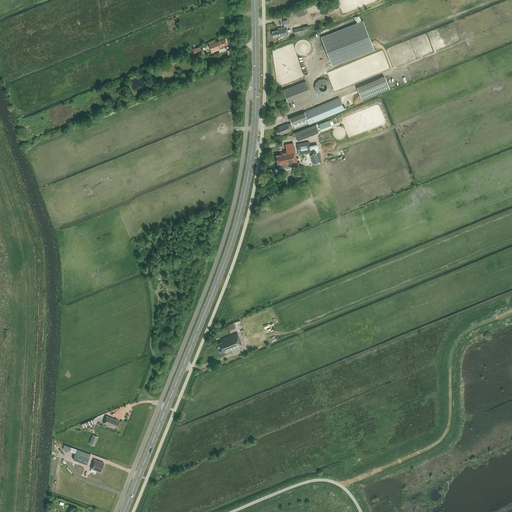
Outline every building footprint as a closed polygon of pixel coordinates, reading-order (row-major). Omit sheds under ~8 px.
[(303,8),(295,11),(298,16),(305,13),(303,8)] [(321,37),(332,66),(374,50),(363,21),(321,37)] [(308,25),(302,27),(293,29),(295,34),(309,31),(308,28),(308,26),(308,25)] [(282,37),(288,36),(286,27),(277,29),(278,30),(272,32),(273,37),(277,36),(277,37),(282,36),(282,37)] [(216,42),(216,41),(209,44),(212,53),(218,50),(217,49),(222,47),(222,46),(227,45),(225,39),(216,42)] [(200,53),(198,47),(189,51),(191,56),(200,53)] [(316,80),(316,94),(331,94),(331,79),(316,80)] [(310,93),(305,81),(282,90),(287,101),(310,93)] [(290,131),(290,129),(293,128),(293,130),(344,111),(339,100),(304,113),(289,119),(290,123),(285,125),(285,124),(278,127),(278,129),(275,130),(277,134),(280,133),(280,135),(290,131)] [(331,127),(329,120),(318,124),(321,131),(331,127)] [(319,132),(315,124),(293,133),(296,141),(319,132)] [(310,152),(309,149),(308,141),(296,144),(299,154),(310,152)] [(283,159),(295,156),(293,143),(285,145),(286,151),(280,152),(281,155),(276,156),(277,161),(284,160),(283,159)] [(319,162),(316,154),(309,156),(312,164),(319,162)] [(277,163),(277,164),(277,165),(277,166),(278,167),(278,168),(287,167),(286,165),(297,163),(295,156),(283,159),(284,160),(277,161),(277,163)] [(236,331),(234,324),(228,327),(230,333),(236,331)] [(232,350),(239,347),(242,346),(237,333),(220,339),(221,342),(216,344),(220,352),(225,350),(226,353),(232,350)] [(106,416),(104,423),(110,426),(111,425),(116,427),(119,421),(106,416)] [(98,437),(93,434),(89,443),(94,445),(98,437)] [(90,455),(76,450),(73,459),(86,464),(90,455)] [(104,463),(93,459),(90,468),(100,472),(104,463)]
